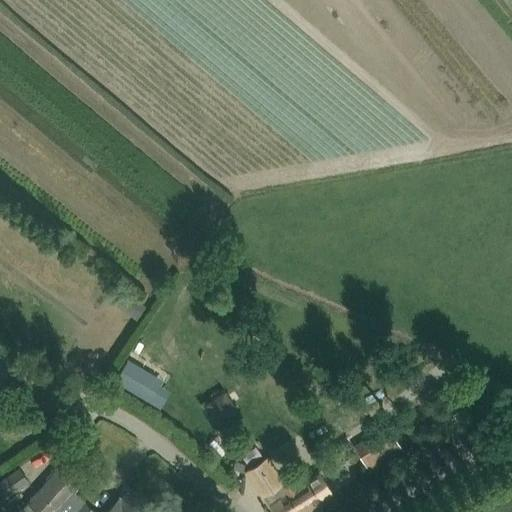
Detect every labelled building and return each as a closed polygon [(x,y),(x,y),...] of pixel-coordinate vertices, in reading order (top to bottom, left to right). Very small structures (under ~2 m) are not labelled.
[(143,323),(153,310),(135,295),(124,308),(143,323)] [(122,369),(115,381),(160,409),(167,397),(122,369)] [(225,390),(206,402),(218,420),(237,407),(225,390)] [(388,424),(376,432),(394,460),(406,452),(388,424)] [(247,469),(263,493),(274,511),(302,511),(332,493),(321,477),(318,472),(324,469),(325,471),(352,454),(344,441),(331,449),(332,451),(320,459),(312,464),(317,473),(298,485),(292,476),(282,482),(266,457),(247,469)] [(245,472),(247,464),(236,461),(234,469),(245,472)] [(53,511),(69,495),(76,487),(58,469),(21,508),(25,511),(53,511)] [(0,484),(0,504),(20,490),(10,477),(0,484)] [(147,511),(149,510),(128,491),(122,499),(120,497),(106,511),(147,511)] [(73,511),(80,505),(69,495),(53,511),(73,511)] [(80,505),(73,511),(95,511),(84,501),(80,505)]
